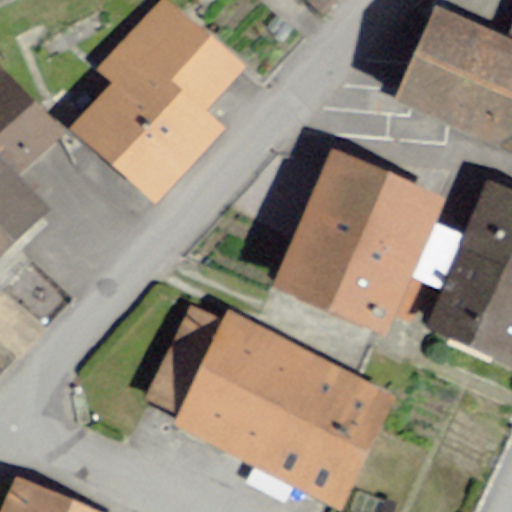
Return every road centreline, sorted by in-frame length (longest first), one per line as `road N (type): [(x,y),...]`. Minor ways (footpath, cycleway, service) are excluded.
road 1 (residential): [(15,426),(300,107)]
road 2 (unclassified): [(300,107),(511,183)]
road 3 (residential): [(180,511),(15,426)]
road 4 (residential): [(300,107),(396,0)]
